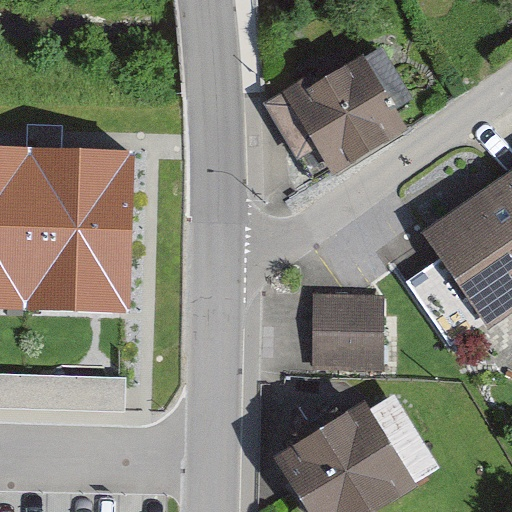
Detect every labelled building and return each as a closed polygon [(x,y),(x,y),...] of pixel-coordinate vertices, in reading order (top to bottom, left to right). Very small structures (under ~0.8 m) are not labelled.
[(364,51),(293,89),(333,162),(404,124),(364,51)] [(511,140),(419,206),(492,308),(511,293),(511,140)] [(0,318),(138,322),(142,149),(0,145),(0,318)] [(385,295),(314,292),(311,369),(382,372),(385,295)] [(125,377),(0,374),(0,419),(124,423),(125,377)] [(378,399),(286,453),(320,511),(373,511),(426,481),(378,399)]
